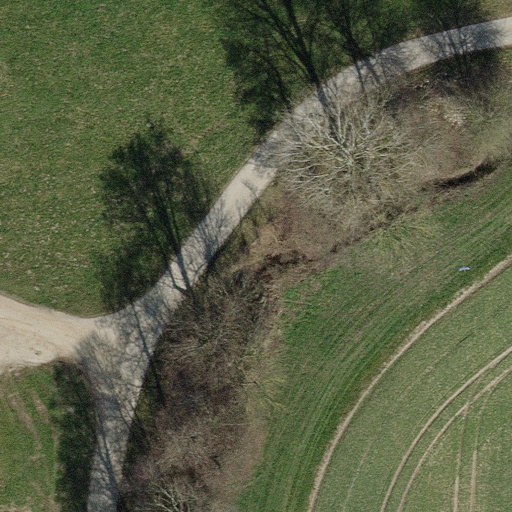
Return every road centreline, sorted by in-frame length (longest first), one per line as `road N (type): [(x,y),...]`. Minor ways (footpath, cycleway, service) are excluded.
road 1 (residential): [(137,332),(224,214),(307,121),(373,68),(511,23)]
road 2 (track): [(114,511),(137,332)]
road 3 (track): [(0,304),(137,332)]
